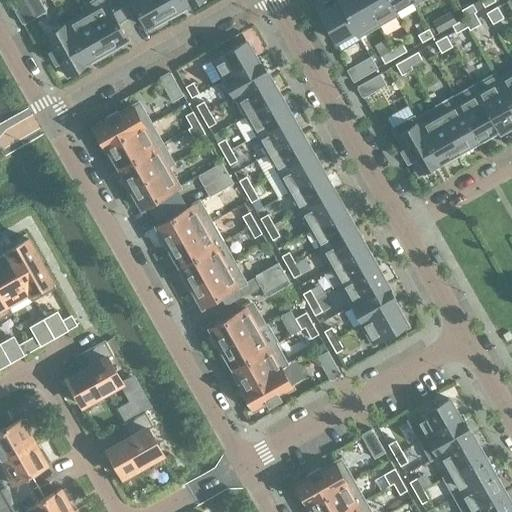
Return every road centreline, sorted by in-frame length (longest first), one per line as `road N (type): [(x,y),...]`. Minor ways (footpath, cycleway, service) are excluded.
road 1 (residential): [(50,114),(246,465)]
road 2 (residential): [(276,0),(401,228)]
road 3 (residential): [(246,465),(465,342)]
road 4 (residential): [(256,0),(50,114)]
road 5 (residential): [(40,368),(118,511)]
road 6 (residential): [(401,228),(465,342)]
road 7 (residential): [(511,165),(401,228)]
